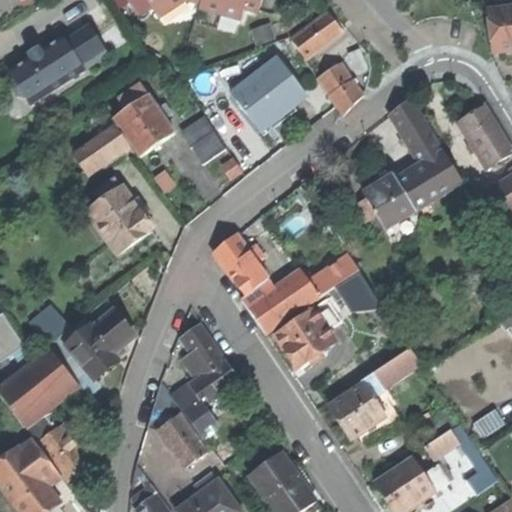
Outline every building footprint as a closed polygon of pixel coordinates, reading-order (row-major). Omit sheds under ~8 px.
[(113,0),(120,9),(129,3),(127,0),(113,0)] [(139,18),(152,9),(146,0),(127,0),(129,3),(139,18)] [(184,0),(185,0),(201,4),(201,0),(146,0),(152,9),(159,18),(184,0)] [(201,0),(201,4),(200,8),(241,19),(245,8),(259,12),(262,0),(201,0)] [(511,50),(511,10),(490,13),(495,53),(508,51),(511,50)] [(291,40),(305,61),(343,33),(338,27),(328,13),(291,40)] [(65,43),(82,67),(105,51),(89,27),(65,43)] [(82,67),(65,43),(62,38),(41,51),(41,55),(37,57),(35,59),(31,58),(9,72),(14,80),(11,89),(17,97),(26,98),(31,106),(85,72),(82,67)] [(359,48),(348,51),(356,75),(367,70),(359,48)] [(233,95),(262,132),(287,113),(308,97),(279,59),(233,95)] [(362,96),(341,64),(318,80),(343,117),(352,107),(362,96)] [(127,113),(115,121),(141,157),(174,134),(164,120),(158,111),(140,86),(119,102),(127,113)] [(390,117),(422,169),(445,155),(411,100),(390,117)] [(165,106),(158,111),(164,120),(167,117),(172,114),(165,106)] [(460,123),(488,168),(511,153),(511,151),(485,108),(470,116),(460,123)] [(99,139),(116,127),(109,118),(93,129),(99,139)] [(205,118),(181,134),(192,149),(204,166),(226,150),(205,118)] [(127,143),(116,127),(99,139),(74,156),(85,172),(127,143)] [(463,184),(445,155),(422,169),(398,183),(417,213),(463,184)] [(379,178),(382,183),(391,178),(387,173),(383,176),(379,178)] [(387,231),(417,213),(398,183),(394,176),(391,178),(382,183),(364,194),(368,200),(387,231)] [(511,215),(511,177),(479,198),(496,226),(511,215)] [(118,256),(153,232),(137,209),(123,189),(116,194),(109,184),(94,195),(100,205),(88,214),(118,256)] [(376,238),(387,231),(368,200),(356,207),(376,238)] [(215,254),(246,297),(269,281),(257,264),(249,253),(238,237),(215,254)] [(249,253),(257,264),(265,259),(260,253),(256,247),(249,253)] [(308,282),(320,299),(335,289),(359,272),(347,255),(308,282)] [(359,272),(335,289),(350,313),(382,312),(359,272)] [(277,292),(269,281),(246,297),(241,300),(266,336),(320,299),(308,282),(303,274),(277,292)] [(327,300),(312,310),(328,334),(343,324),(327,300)] [(51,308),(32,324),(49,346),(61,337),(69,330),(51,308)] [(314,357),(335,343),(328,334),(312,310),(275,336),(298,368),(314,357)] [(92,328),(68,347),(87,369),(95,380),(110,367),(119,360),(114,353),(134,337),(114,312),(93,329),(92,328)] [(0,316),(0,363),(25,348),(3,315),(0,316)] [(197,381),(190,386),(205,407),(241,383),(225,361),(201,325),(190,332),(181,339),(192,354),(182,360),(197,381)] [(75,379),(87,369),(68,347),(61,337),(49,346),(48,347),(50,349),(75,379)] [(0,396),(25,428),(27,427),(39,417),(79,385),(75,379),(50,349),(0,388),(0,396)] [(369,436),(397,417),(383,396),(389,392),(385,386),(419,363),(411,350),(361,383),(363,386),(330,408),(344,431),(351,441),(366,431),(369,436)] [(219,427),(205,407),(190,386),(173,397),(202,438),(219,427)] [(447,410),(423,426),(431,439),(455,423),(447,410)] [(186,469),(209,453),(181,415),(158,430),(186,469)] [(40,444),(57,431),(50,423),(46,427),(39,417),(27,427),(40,444)] [(466,481),(475,495),(497,481),(461,425),(426,449),(434,461),(459,445),(467,456),(465,458),(476,474),(466,481)] [(57,431),(40,444),(69,482),(81,473),(90,466),(61,428),(57,431)] [(33,441),(0,465),(0,488),(18,511),(40,511),(70,490),(33,441)] [(274,511),(303,511),(316,504),(304,487),(282,455),(250,477),(274,511)] [(439,467),(423,477),(412,460),(375,485),(388,504),(392,511),(406,511),(449,484),(439,467)] [(201,495),(219,483),(214,477),(197,489),(201,495)] [(240,511),(219,483),(201,495),(196,498),(177,511),(240,511)] [(167,511),(149,487),(135,497),(138,501),(134,504),(138,510),(135,511),(167,511)] [(54,511),(75,497),(70,490),(40,511),(54,511)] [(511,511),(511,502),(497,511),(511,511)]
